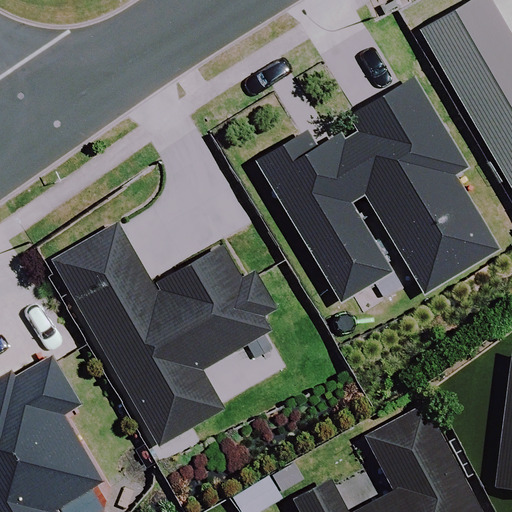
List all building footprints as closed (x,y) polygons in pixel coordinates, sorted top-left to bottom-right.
[(467,0),(417,30),(511,187),(511,48),(482,0),(467,0)] [(301,133),(253,162),(338,303),(388,273),(347,204),(363,195),(423,295),(496,252),(450,176),(462,169),(409,81),(346,119),(351,128),(312,151),(301,133)] [(109,227),(50,260),(158,448),(217,415),(193,373),(264,333),(256,318),(268,311),(248,276),(236,283),(218,251),(146,291),(109,227)] [(511,335),(511,336),(492,488),(511,490),(511,335)] [(0,511),(51,511),(98,484),(59,419),(74,410),(45,360),(9,381),(5,374),(0,376),(0,511)] [(473,511),(419,410),(362,441),(390,494),(355,511),(340,511),(326,484),(291,503),(295,511),(473,511)]
